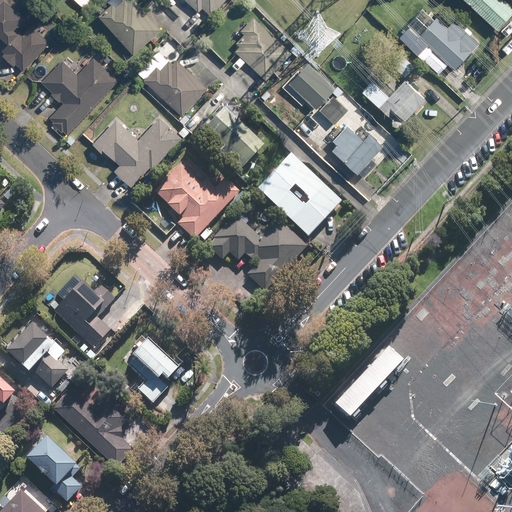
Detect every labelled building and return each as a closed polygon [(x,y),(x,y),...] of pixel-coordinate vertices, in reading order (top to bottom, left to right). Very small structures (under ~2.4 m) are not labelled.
[(0,0),(0,41),(7,48),(0,54),(0,57),(12,69),(15,65),(23,72),(50,44),(23,18),(29,11),(19,1),(17,0),(0,0)] [(70,0),(83,11),(92,0),(70,0)] [(159,30),(130,0),(127,3),(124,0),(112,0),(95,17),(132,56),(159,30)] [(183,0),(197,13),(201,9),(208,16),(222,0),(183,0)] [(253,5),(247,0),(238,0),(234,5),(244,14),(253,5)] [(511,10),(499,0),(459,0),(494,30),(511,10)] [(236,43),(240,47),(235,52),(265,81),(291,54),(262,27),(252,17),(238,31),(243,36),(236,43)] [(435,73),(444,63),(453,72),(471,52),(478,45),(452,21),(445,28),(434,18),(416,38),(407,48),(435,73)] [(511,55),(511,34),(511,35),(510,24),(502,25),(505,56),(511,55)] [(400,49),(388,63),(404,78),(417,64),(400,49)] [(146,69),(150,73),(142,82),(180,117),(206,90),(175,60),(171,64),(166,59),(158,52),(149,61),(151,63),(146,69)] [(40,85),(62,105),(49,119),(67,136),(117,82),(100,66),(92,59),(78,73),(63,60),(40,85)] [(301,106),(305,102),(314,110),(331,93),(303,65),(293,75),(281,86),(301,106)] [(364,78),(369,83),(360,93),(397,128),(426,98),(405,79),(401,84),(384,67),(376,75),(372,71),(364,78)] [(344,114),(334,105),(338,101),(332,96),(327,101),(318,111),(333,126),(344,114)] [(236,173),(242,167),(262,145),(222,108),(202,130),(218,144),(212,151),(236,173)] [(151,171),(182,140),(159,117),(137,139),(117,119),(90,146),(102,158),(105,155),(117,167),(113,171),(129,187),(148,168),(151,171)] [(335,145),(329,151),(356,176),(358,173),(362,177),(374,164),(370,161),(379,151),(383,146),(372,136),(368,140),(345,120),(328,139),(335,145)] [(287,154),(253,191),(305,239),(339,201),(287,154)] [(163,207),(179,222),(176,224),(193,240),(237,194),(221,178),(213,186),(197,171),(191,177),(178,165),(152,192),(166,205),(163,207)] [(211,239),(213,241),(207,248),(220,261),(228,253),(237,262),(243,255),(255,266),(246,275),(263,291),(305,247),(289,232),(275,218),(256,238),(237,220),(233,216),(211,239)] [(109,331),(96,318),(114,300),(100,286),(91,295),(79,283),(65,298),(52,312),(91,350),(109,331)] [(27,327),(1,354),(24,375),(29,370),(50,389),(66,371),(56,361),(63,353),(50,341),(46,345),(27,327)] [(173,371),(142,342),(128,358),(148,377),(136,390),(151,404),(165,389),(160,384),(173,371)] [(328,406),(341,418),(395,362),(381,349),(328,406)] [(0,406),(11,395),(0,385),(0,406)] [(70,389),(51,410),(114,468),(132,450),(120,439),(119,434),(119,427),(128,418),(110,402),(98,415),(70,389)] [(42,439),(22,460),(50,486),(49,487),(65,503),(80,487),(70,478),(77,471),(42,439)] [(511,474),(511,454),(496,471),(507,480),(511,474)] [(337,495),(333,498),(311,475),(308,477),(331,501),(327,504),(333,510),(342,500),(337,495)] [(36,511),(16,493),(0,509),(0,511),(36,511)]
